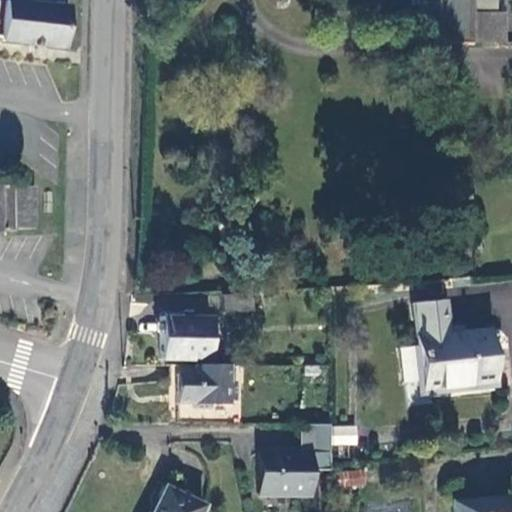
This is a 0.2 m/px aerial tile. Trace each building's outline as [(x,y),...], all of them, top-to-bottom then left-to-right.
[(39,0),(39,5),(68,8),(69,0),(39,0)] [(471,0),(450,0),(450,8),(419,6),(417,40),(474,43),(472,13),(471,0)] [(478,0),(478,7),(497,9),(497,0),(478,0)] [(64,49),(68,8),(39,5),(5,1),(1,42),(64,49)] [(502,13),(472,13),(474,43),(501,43),(502,13)] [(13,187),(13,185),(0,185),(0,231),(14,231),(14,228),(34,228),(32,187),(13,187)] [(252,309),(251,294),(221,296),(222,311),(252,309)] [(416,346),(420,379),(420,388),(493,380),(489,342),(487,330),(446,335),(443,299),(411,303),(416,346)] [(208,318),(160,316),(159,359),(207,360),(208,318)] [(411,381),(420,379),(416,346),(397,347),(401,382),(411,381)] [(228,382),(228,365),(174,365),(174,404),(190,404),(190,409),(209,409),(209,404),(228,404),(228,400),(234,400),(234,382),(228,382)] [(296,453),(328,453),(328,442),(328,424),(297,424),(296,453)] [(346,456),(345,445),(336,446),(336,456),(346,456)] [(310,471),(327,470),(328,468),(328,453),(296,453),(256,453),(257,494),(311,493),(310,471)] [(363,482),(362,469),(332,472),(333,486),(363,482)] [(199,511),(203,505),(164,485),(149,511),(199,511)] [(506,511),(505,497),(451,501),(452,511),(506,511)]
